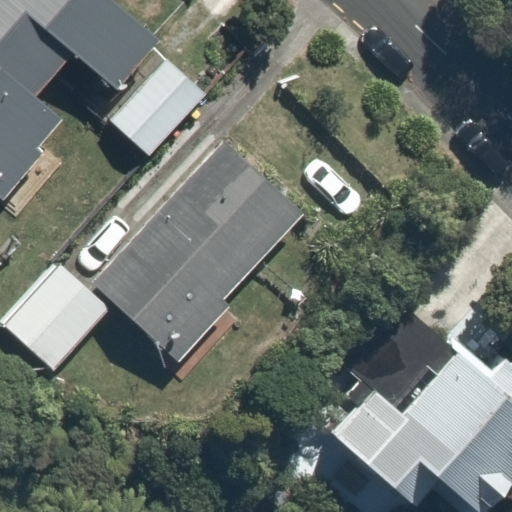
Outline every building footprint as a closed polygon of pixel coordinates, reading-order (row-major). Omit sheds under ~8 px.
[(0,0),(0,203),(50,148),(39,137),(64,109),(38,85),(76,43),(114,77),(163,21),(139,0),(0,0)] [(214,82),(166,42),(107,112),(155,152),(214,82)] [(0,339),(37,377),(116,299),(172,356),(230,300),(222,292),(309,208),(233,130),(88,271),(65,247),(0,310),(0,339)] [(395,292),(444,340),(399,387),(374,363),(323,416),(401,491),(419,473),(457,510),(511,452),(511,320),(486,347),(461,323),(511,269),(511,214),(491,194),(395,292)] [(250,464),(216,506),(223,511),(298,511),(302,508),(250,464)] [(511,511),(511,479),(482,511),(511,511)]
